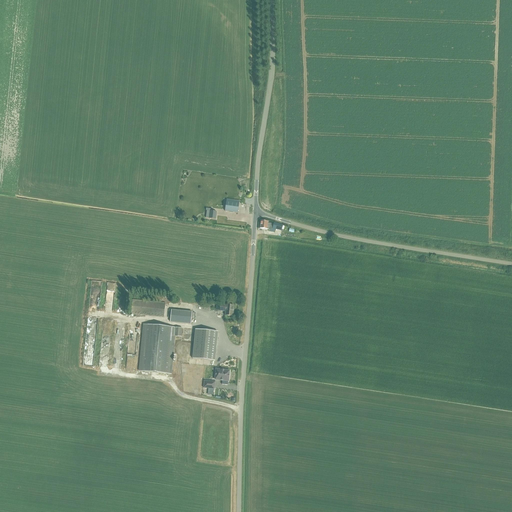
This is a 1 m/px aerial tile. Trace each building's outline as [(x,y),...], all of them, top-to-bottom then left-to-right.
[(239,203),(231,202),(226,202),(225,211),(238,213),(239,203)] [(207,210),(206,218),(209,218),(209,219),(216,219),(217,212),(210,211),(210,209),(206,209),(206,210),(207,210)] [(261,221),(260,228),(272,230),(272,228),(281,231),(283,225),(274,223),(274,224),(268,223),(268,222),(261,221)] [(164,317),(165,303),(133,300),(131,314),(164,317)] [(225,315),(233,316),(234,306),(226,305),(220,305),(220,311),(226,311),(225,315)] [(169,310),(168,318),(170,318),(170,322),(191,324),(192,312),(171,310),(169,310)] [(139,371),(171,374),(174,336),(181,337),(182,328),(144,325),(139,371)] [(195,339),(193,358),(215,360),(218,332),(195,330),(195,339)] [(228,385),(229,381),(230,371),(216,369),(215,380),(223,380),(223,384),(228,385)] [(204,381),(204,388),(209,389),(208,394),(213,395),(214,389),(215,382),(204,381)]
